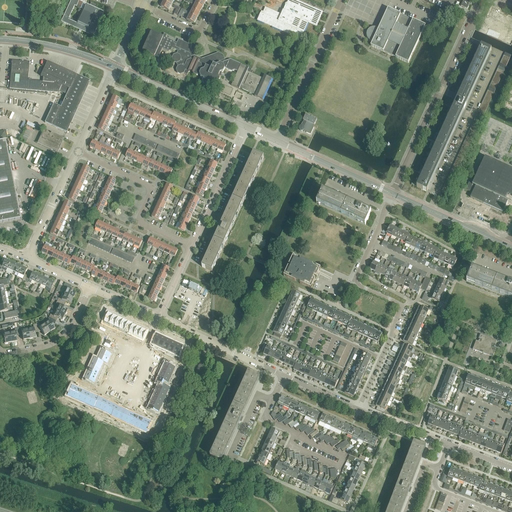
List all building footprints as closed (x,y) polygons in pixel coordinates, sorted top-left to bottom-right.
[(61,22),(71,27),(95,38),(95,37),(93,36),(100,20),(102,17),(104,12),(95,8),(96,6),(91,3),(91,4),(90,6),(86,4),(87,2),(83,0),(81,0),(81,2),(76,0),(71,0),(61,22)] [(202,8),(205,3),(199,0),(196,0),(194,4),(202,8)] [(323,13),(294,0),(288,0),(286,6),(286,5),(283,11),(283,10),(281,15),(265,8),(263,12),(262,12),(261,14),(260,14),(257,21),(293,37),(294,35),(302,38),(308,24),(317,27),(316,27),(319,21),(319,22),(319,21),(320,19),(320,20),(320,19),(323,13)] [(467,9),(471,1),(470,0),(463,0),(461,7),(467,9)] [(169,11),(171,6),(164,2),(161,7),(169,11)] [(199,14),(202,8),(194,4),(192,10),(199,14)] [(423,31),(424,28),(425,26),(391,10),(388,9),(378,29),(376,28),(374,28),(372,28),(371,29),(369,30),(367,32),(366,34),(366,35),(366,37),(367,39),(369,40),(371,42),(371,41),(373,42),(371,47),(408,64),(423,31)] [(197,19),(199,14),(192,10),(189,15),(197,19)] [(194,24),(197,19),(189,15),(186,20),(194,24)] [(249,68),(241,65),(233,61),(227,63),(226,62),(223,56),(218,53),(202,60),(194,56),(191,48),(192,46),(178,40),(177,43),(166,38),(167,36),(164,34),(163,37),(152,32),(143,52),(158,59),(162,49),(168,52),(171,51),(172,49),(178,52),(176,55),(173,56),(172,59),(173,62),(176,64),(178,67),(176,70),(177,74),(181,75),(184,74),(187,76),(189,72),(192,71),(193,74),(196,76),(199,75),(201,78),(204,79),(202,82),(204,86),(207,87),(211,86),(212,83),(215,85),(218,83),(220,80),(219,76),(220,73),(223,72),(225,69),(231,72),(234,71),(238,72),(231,86),(239,90),(240,88),(255,95),(255,97),(263,100),(272,79),(264,75),(263,79),(252,74),(253,71),(251,70),(250,73),(247,72),(249,68)] [(427,188),(488,53),(490,54),(491,51),(481,46),(416,187),(426,192),(428,189),(427,188)] [(67,133),(89,85),(90,82),(76,75),(47,62),(46,65),(41,76),(43,78),(43,82),(27,81),(28,73),(29,63),(12,62),(10,89),(58,93),(59,91),(66,95),(61,108),(53,104),(45,123),(67,133)] [(119,103),(120,100),(114,97),(111,102),(118,105),(119,106),(120,103),(119,103)] [(115,111),(118,105),(111,102),(109,108),(115,111)] [(134,114),(136,107),(131,105),(128,111),(134,114)] [(139,116),(142,110),(136,107),(134,114),(139,116)] [(112,116),(115,111),(109,108),(106,113),(112,116)] [(144,119),(147,112),(142,110),(139,116),(144,119)] [(151,119),(153,115),(147,112),(144,119),(150,121),(151,119)] [(110,122),(112,116),(106,113),(103,119),(110,122)] [(156,122),(159,116),(154,113),(153,115),(151,119),(156,122)] [(317,120),(306,115),(303,121),(304,121),(301,127),(300,128),(300,129),(299,129),(299,130),(300,130),(300,131),(301,131),(301,132),(302,132),(303,131),(306,132),(306,133),(311,135),(314,127),(314,126),(317,120)] [(162,124),(165,118),(159,116),(156,122),(162,124)] [(168,127),(170,120),(165,118),(162,124),(162,126),(164,127),(164,125),(168,127)] [(109,125),(110,122),(103,119),(101,124),(108,127),(109,128),(110,125),(109,125)] [(173,130),(175,125),(176,123),(170,120),(168,127),(173,130)] [(105,133),(108,127),(101,124),(98,130),(105,133)] [(178,134),(181,127),(175,125),(173,130),(173,132),(178,134)] [(183,136),(186,130),(181,127),(178,134),(183,136)] [(13,129),(11,135),(20,139),(22,133),(13,129)] [(63,140),(64,139),(44,130),(37,143),(57,153),(58,153),(63,140)] [(189,139),(192,132),(186,130),(183,136),(189,139)] [(196,140),(198,135),(192,132),(189,139),(195,142),(196,140)] [(26,143),(29,136),(24,133),(21,140),(26,143)] [(201,142),(204,136),(198,133),(198,135),(196,140),(201,142)] [(207,145),(209,138),(204,136),(201,142),(207,145)] [(212,147),(215,141),(209,138),(207,145),(212,147)] [(8,155),(5,140),(0,140),(0,223),(21,219),(8,155)] [(96,150),(98,144),(93,141),(90,148),(96,150)] [(223,152),(226,146),(220,143),(217,149),(223,152)] [(101,153),(104,146),(98,144),(96,150),(101,153)] [(106,155),(109,149),(104,146),(101,153),(106,155)] [(112,158),(115,151),(109,149),(106,155),(112,158)] [(118,160),(121,154),(115,151),(112,158),(118,160)] [(131,160),(134,153),(129,151),(126,157),(131,160)] [(136,162),(139,156),(134,153),(131,160),(136,162)] [(231,230),(261,164),(264,158),(253,153),(202,267),(212,272),(228,235),(230,236),(232,231),(231,230)] [(142,164),(145,158),(139,156),(136,162),(142,164)] [(148,167),(150,161),(145,158),(142,164),(148,167)] [(511,209),(511,168),(484,158),(473,185),(475,186),(470,198),(504,212),(505,207),(511,209)] [(153,170),(156,163),(153,162),(154,160),(151,159),(150,161),(148,167),(153,170)] [(215,170),(217,164),(211,161),(208,167),(215,170)] [(158,172),(161,165),(156,163),(153,170),(158,172)] [(164,175),(167,168),(161,165),(158,172),(164,175)] [(88,175),(90,169),(84,166),(81,172),(88,175)] [(212,175),(215,170),(208,167),(206,173),(212,175)] [(170,177),(173,171),(167,168),(164,175),(170,177)] [(85,180),(88,175),(81,172),(79,177),(85,180)] [(210,181),(212,175),(206,173),(204,172),(203,174),(205,175),(203,178),(210,181)] [(83,186),(85,181),(85,180),(79,177),(76,183),(83,186)] [(114,187),(116,181),(110,178),(107,184),(114,187)] [(80,191),(82,186),(83,186),(76,183),(74,188),(80,191)] [(205,192),(207,186),(201,183),(198,189),(205,192)] [(111,192),(114,187),(107,184),(105,189),(111,192)] [(173,190),(174,188),(167,185),(164,190),(171,193),(172,194),(174,190),(173,190)] [(78,197),(80,192),(80,191),(74,188),(71,194),(78,197)] [(109,198),(111,192),(105,189),(102,195),(109,198)] [(202,197),(205,192),(198,189),(196,195),(202,197)] [(168,198),(171,193),(164,190),(162,195),(168,198)] [(371,213),(358,207),(322,191),(316,203),(365,225),(371,213)] [(76,200),(78,197),(71,194),(69,199),(77,203),(78,201),(76,200)] [(106,203),(109,198),(102,195),(101,198),(99,197),(98,199),(100,200),(106,203)] [(169,201),(170,199),(168,198),(162,195),(159,201),(166,204),(167,201),(169,201)] [(197,205),(199,200),(193,197),(190,202),(197,205)] [(104,209),(106,203),(100,200),(98,203),(97,203),(96,205),(97,206),(104,209)] [(69,210),(72,204),(65,201),(63,207),(69,210)] [(167,205),(166,204),(159,201),(157,207),(163,209),(165,206),(166,207),(167,205)] [(101,214),(104,209),(97,206),(95,211),(101,214)] [(67,215),(69,210),(63,207),(60,212),(67,215)] [(164,212),(165,211),(165,210),(163,209),(157,207),(154,212),(161,215),(162,212),(164,212)] [(192,216),(194,210),(188,208),(185,213),(192,216)] [(64,221),(67,216),(67,215),(60,212),(58,218),(64,221)] [(158,221),(161,215),(154,212),(152,218),(158,221)] [(189,221),(192,216),(185,213),(183,219),(189,221)] [(62,226),(64,221),(58,218),(55,223),(62,226)] [(187,227),(189,222),(189,221),(183,219),(182,218),(181,220),(182,220),(180,224),(187,227)] [(101,231),(104,224),(98,222),(95,228),(101,231)] [(59,232),(62,226),(55,223),(53,229),(59,232)] [(106,233),(109,227),(104,224),(101,231),(106,233)] [(184,232),(187,227),(180,224),(178,229),(184,232)] [(391,236),(395,229),(395,228),(395,227),(390,225),(389,227),(390,227),(389,227),(386,234),(391,236)] [(112,236),(115,229),(109,227),(106,233),(112,236)] [(396,238),(400,231),(399,231),(396,229),(397,228),(395,227),(395,228),(395,229),(391,236),(396,238)] [(57,237),(59,232),(53,229),(50,234),(57,237)] [(117,238),(120,232),(115,229),(112,236),(117,238)] [(401,240),(404,233),(401,231),(402,230),(400,229),(399,231),(400,231),(396,238),(395,240),(398,242),(399,239),(401,240)] [(405,244),(409,235),(406,234),(406,232),(405,231),(404,233),(401,240),(405,243),(405,244)] [(123,240),(126,234),(120,232),(117,238),(123,240)] [(128,243),(131,237),(126,234),(123,240),(128,243)] [(410,246),(414,239),(413,239),(410,237),(411,236),(409,235),(405,244),(410,246)] [(134,245),(137,239),(131,237),(128,243),(134,245)] [(415,249),(418,241),(415,239),(415,238),(414,237),(413,239),(414,239),(410,246),(415,249)] [(153,247),(156,241),(150,238),(147,245),(153,247)] [(139,248),(142,242),(137,239),(134,245),(139,248)] [(423,243),(422,243),(419,241),(420,240),(418,239),(418,241),(415,249),(420,251),(423,243)] [(158,250),(161,243),(156,241),(153,247),(158,250)] [(425,253),(428,245),(427,245),(424,244),(425,242),(423,241),(422,243),(423,243),(420,251),(425,253)] [(164,252),(167,246),(161,243),(158,250),(164,252)] [(433,248),(432,247),(429,246),(430,244),(428,244),(427,245),(428,245),(425,253),(424,255),(426,256),(427,255),(427,254),(429,255),(433,248)] [(169,255),(172,248),(167,246),(164,252),(169,255)] [(434,259),(438,250),(437,250),(434,248),(435,247),(433,246),(432,247),(433,248),(429,255),(434,257),(433,259),(434,259)] [(48,256),(51,249),(45,247),(42,253),(48,256)] [(175,257),(178,251),(172,248),(169,255),(175,257)] [(439,261),(442,253),(441,253),(438,252),(439,250),(438,250),(434,259),(439,261)] [(58,261),(61,254),(55,251),(52,258),(58,261)] [(443,263),(447,256),(446,255),(443,254),(444,253),(442,252),(441,253),(442,253),(439,261),(443,263)] [(64,263),(67,257),(61,254),(58,261),(64,263)] [(448,265),(451,258),(448,256),(449,255),(447,254),(446,255),(447,256),(443,263),(448,265)] [(293,256),(284,277),(295,282),(295,281),(300,283),(300,284),(311,289),(314,283),(315,280),(318,275),(319,272),(320,269),(309,264),(304,262),(304,261),(293,256)] [(453,268),(456,260),(453,258),(453,257),(452,256),(451,258),(448,265),(453,268)] [(70,264),(73,259),(67,257),(64,263),(70,266),(70,264)] [(76,266),(79,260),(73,257),(73,259),(70,264),(76,266)] [(7,269),(10,262),(5,260),(2,265),(0,263),(0,270),(3,271),(4,268),(7,269)] [(81,269),(84,262),(79,260),(76,266),(81,269)] [(12,273),(16,265),(10,262),(7,269),(6,272),(9,273),(9,272),(12,273)] [(87,271),(89,265),(84,262),(81,269),(87,271)] [(375,272),(379,264),(374,262),(370,270),(374,271),(373,273),(375,273),(376,272),(375,272)] [(380,274),(383,266),(379,264),(375,272),(376,272),(375,273),(380,276),(380,274)] [(18,274),(21,267),(16,265),(12,273),(14,274),(15,273),(18,274)] [(95,269),(96,267),(89,265),(87,271),(93,274),(95,269)] [(167,275),(170,269),(163,266),(161,272),(167,275)] [(385,276),(388,269),(383,266),(380,274),(384,276),(383,277),(384,278),(385,277),(385,276)] [(24,275),(27,270),(21,267),(18,274),(17,277),(22,279),(22,280),(25,281),(27,276),(24,275)] [(97,278),(100,272),(95,269),(93,274),(92,276),(97,278)] [(389,280),(393,271),(388,269),(385,276),(385,277),(388,278),(388,279),(389,280)] [(511,284),(508,283),(471,269),(466,281),(511,299),(511,284)] [(394,282),(397,274),(393,272),(393,271),(389,280),(393,281),(392,283),(393,284),(394,282)] [(103,281),(106,274),(100,272),(97,278),(103,281)] [(165,280),(167,275),(161,272),(158,277),(165,280)] [(34,282),(37,276),(32,273),(30,277),(27,276),(25,281),(30,284),(32,281),(34,282)] [(108,283),(111,277),(106,274),(103,281),(108,283)] [(399,284),(402,277),(397,274),(394,282),(397,284),(397,285),(398,286),(399,285),(399,284)] [(40,285),(43,278),(37,276),(34,282),(40,285)] [(115,284),(117,279),(111,277),(108,283),(114,286),(115,284)] [(120,287),(123,280),(118,277),(117,279),(115,284),(120,287)] [(162,286),(164,281),(165,280),(158,277),(155,283),(162,286)] [(403,286),(407,279),(402,277),(399,284),(399,285),(402,286),(402,287),(403,288),(404,287),(403,286)] [(45,287),(48,281),(43,278),(40,285),(45,287)] [(426,291),(430,281),(431,280),(425,278),(422,286),(420,289),(425,292),(429,294),(430,293),(426,291)] [(408,289),(412,281),(407,279),(403,286),(404,287),(407,288),(407,290),(408,290),(409,289),(408,289)] [(450,284),(447,283),(438,279),(440,280),(438,285),(446,288),(447,285),(449,285),(450,284)] [(126,289),(129,282),(123,280),(120,287),(126,289)] [(55,288),(52,287),(54,283),(48,281),(45,287),(51,290),(49,292),(52,294),(55,288)] [(413,291),(416,283),(412,281),(408,289),(409,289),(412,290),(411,292),(413,292),(413,291)] [(131,291),(134,285),(129,282),(126,289),(131,291)] [(160,291),(162,286),(155,283),(153,288),(160,291)] [(418,293),(420,289),(422,286),(416,283),(413,291),(417,293),(416,294),(418,295),(419,293),(418,293)] [(137,294),(140,287),(134,285),(131,291),(137,294)] [(446,290),(447,288),(446,288),(438,285),(436,289),(443,293),(444,293),(445,289),(446,290)] [(157,297),(160,291),(153,288),(150,294),(157,297)] [(73,298),(75,293),(66,289),(64,295),(73,298)] [(444,295),(445,293),(444,293),(443,293),(436,289),(433,294),(441,298),(441,297),(443,294),(444,295)] [(298,301),(301,295),(292,292),(290,291),(290,293),(291,294),(290,297),(298,301)] [(70,305),(73,298),(64,295),(62,294),(60,299),(60,300),(65,302),(70,305)] [(154,302),(157,297),(150,294),(148,299),(154,302)] [(442,300),(443,298),(441,297),(441,298),(433,294),(431,299),(439,303),(441,299),(442,300)] [(296,306),(298,301),(290,297),(288,297),(287,298),(289,299),(288,302),(296,306)] [(312,311),(316,303),(315,302),(316,301),(314,300),(314,301),(311,300),(307,309),(312,311)] [(294,311),(296,306),(288,302),(287,302),(286,302),(285,303),(287,304),(285,307),(294,311)] [(317,313),(321,305),(320,304),(321,303),(319,302),(319,304),(316,303),(312,311),(317,313)] [(322,316),(326,307),(326,305),(325,304),(324,306),(321,305),(317,313),(322,316)] [(63,307),(61,306),(59,305),(56,311),(65,316),(68,310),(63,307)] [(294,311),(285,307),(284,306),(282,309),(284,310),(283,312),(291,316),(294,311)] [(327,318),(331,309),(331,308),(330,307),(329,308),(326,307),(322,316),(327,318)] [(426,315),(428,311),(419,307),(418,310),(417,311),(426,315)] [(333,320),(336,312),(336,311),(336,310),(335,309),(334,309),(333,310),(331,309),(327,318),(333,320)] [(62,321),(65,316),(56,311),(53,316),(53,317),(57,319),(62,321)] [(291,316),(283,312),(281,311),(280,313),(281,315),(280,317),(289,321),(291,316)] [(338,323),(342,314),(341,314),(342,312),(340,311),(339,313),(336,312),(333,320),(338,323)] [(424,320),(426,315),(417,311),(417,312),(416,315),(415,316),(424,320)] [(108,313),(103,323),(109,326),(110,325),(109,325),(114,315),(108,313)] [(343,325),(347,316),(346,316),(347,315),(345,314),(344,315),(342,314),(338,323),(343,325)] [(114,315),(109,325),(110,325),(114,327),(119,318),(114,315)] [(348,327),(351,321),(352,319),(351,318),(352,317),(350,316),(349,318),(347,316),(343,325),(348,327)] [(422,324),(424,320),(415,316),(414,319),(413,320),(422,324)] [(56,321),(49,317),(49,318),(47,320),(49,321),(50,321),(53,326),(55,324),(56,321)] [(289,321),(280,317),(280,318),(279,317),(278,319),(278,320),(279,320),(278,322),(287,326),(289,321)] [(114,327),(113,328),(114,328),(119,330),(119,329),(123,320),(119,318),(114,327)] [(123,320),(119,329),(124,332),(128,322),(123,320)] [(353,331),(356,323),(356,321),(355,320),(354,321),(353,322),(351,321),(348,327),(347,329),(353,331)] [(420,328),(422,324),(413,320),(413,321),(412,323),(411,324),(420,328)] [(49,333),(55,329),(53,326),(50,321),(49,321),(44,324),(49,333)] [(128,322),(124,332),(129,334),(133,325),(134,324),(133,324),(128,322)] [(287,326),(278,322),(276,322),(275,324),(276,325),(277,325),(276,327),(284,331),(287,326)] [(358,334),(361,325),(362,323),(360,322),(359,324),(356,323),(353,331),(358,334)] [(49,333),(44,324),(39,327),(39,328),(40,330),(41,331),(44,336),(49,333)] [(418,333),(420,328),(411,324),(411,325),(410,328),(409,329),(418,333)] [(129,334),(128,335),(133,337),(133,338),(134,336),(133,336),(138,327),(133,325),(129,334)] [(363,336),(366,328),(366,327),(367,326),(365,325),(364,327),(361,325),(358,334),(363,336)] [(138,327),(133,336),(134,336),(138,338),(142,329),(138,327)] [(282,337),(284,332),(284,331),(276,327),(274,327),(272,332),(274,333),(273,336),(280,339),(281,336),(282,337)] [(368,338),(372,330),(371,330),(372,328),(370,327),(369,328),(368,329),(366,328),(363,336),(368,338)] [(35,333),(34,331),(34,329),(33,329),(27,330),(29,340),(36,338),(35,333)] [(138,338),(137,339),(137,340),(142,342),(147,331),(142,329),(138,338)] [(416,337),(418,333),(409,329),(408,332),(407,333),(416,337)] [(29,340),(27,330),(21,331),(22,336),(23,341),(29,340)] [(373,341),(377,332),(377,331),(375,330),(374,330),(374,331),(372,330),(368,338),(373,341)] [(16,337),(16,335),(15,332),(9,333),(11,343),(17,342),(16,337)] [(378,343),(382,333),(380,332),(379,332),(379,333),(377,332),(373,341),(378,343)] [(11,343),(9,333),(3,334),(5,344),(11,343)] [(414,342),(416,337),(407,333),(407,334),(406,336),(405,337),(414,342)] [(157,335),(151,347),(157,349),(158,347),(162,337),(157,335)] [(490,347),(491,344),(495,345),(496,342),(494,341),(485,337),(480,336),(479,337),(479,339),(482,340),(480,343),(475,341),(472,350),(479,352),(480,351),(483,352),(482,353),(489,356),(490,354),(493,355),(495,349),(490,347)] [(162,337),(158,347),(163,349),(167,340),(162,337)] [(412,346),(414,342),(405,337),(405,338),(404,341),(403,342),(412,346)] [(163,349),(162,350),(163,350),(167,353),(168,353),(173,342),(167,340),(163,349)] [(167,353),(167,354),(172,356),(173,356),(174,354),(173,354),(178,345),(173,342),(168,353),(167,353)] [(178,345),(173,354),(174,354),(179,357),(183,347),(178,345)] [(411,354),(413,349),(404,345),(402,348),(402,349),(411,354)] [(267,346),(262,356),(265,357),(266,357),(266,356),(268,357),(272,349),(267,346)] [(274,359),(277,351),(272,349),(268,357),(269,357),(268,359),(270,360),(271,358),(274,359)] [(409,358),(411,354),(402,349),(401,350),(400,353),(400,354),(409,358)] [(102,351),(100,356),(110,360),(113,356),(102,351)] [(279,362),(282,353),(277,351),(274,359),(274,360),(273,361),(275,362),(276,360),(279,362)] [(284,364),(288,356),(282,353),(279,362),(278,364),(280,364),(281,364),(282,363),(284,364)] [(371,359),(372,357),(363,353),(363,354),(361,353),(359,357),(361,357),(361,358),(369,362),(370,361),(371,362),(372,360),(371,359)] [(407,362),(409,358),(400,354),(399,355),(398,357),(398,358),(407,362)] [(98,360),(106,364),(108,365),(110,360),(100,356),(98,360)] [(289,366),(293,358),(288,356),(284,364),(283,366),(285,367),(286,365),(289,366)] [(94,358),(92,364),(104,369),(106,364),(98,360),(96,359),(94,358)] [(294,369),(297,362),(298,360),(293,358),(289,366),(289,367),(289,368),(290,369),(291,369),(292,368),(294,369)] [(368,365),(369,362),(361,358),(358,363),(367,367),(367,366),(369,367),(370,365),(368,365)] [(405,367),(407,362),(398,358),(397,359),(396,361),(396,362),(405,367)] [(298,373),(302,364),(297,362),(294,369),(293,370),(294,371),(293,372),(295,373),(296,372),(298,373)] [(403,371),(405,367),(396,362),(395,363),(394,366),(394,367),(403,371)] [(366,369),(367,367),(358,363),(356,368),(354,367),(365,372),(367,372),(367,371),(367,370),(366,369)] [(92,364),(90,369),(101,374),(104,369),(92,364)] [(164,368),(164,369),(173,373),(175,368),(166,364),(164,368)] [(304,375),(307,367),(302,364),(298,373),(299,373),(298,375),(300,376),(301,375),(301,374),(304,375)] [(159,372),(159,373),(161,374),(161,373),(171,378),(173,373),(164,369),(164,368),(162,367),(161,368),(159,372)] [(309,378),(313,369),(307,367),(304,375),(303,377),(305,378),(306,376),(309,378)] [(363,375),(365,372),(354,367),(354,369),(355,370),(354,373),(362,377),(363,377),(364,377),(365,376),(363,375)] [(401,375),(403,371),(394,367),(393,368),(392,370),(392,371),(401,375)] [(455,377),(458,372),(449,368),(449,369),(447,368),(446,370),(448,371),(447,374),(455,377)] [(90,369),(87,374),(98,379),(99,380),(101,374),(90,369)] [(242,417),(260,377),(251,373),(253,370),(250,369),(210,456),(221,461),(239,422),(241,423),(244,417),(242,417)] [(314,380),(318,371),(313,369),(309,378),(309,379),(310,380),(311,379),(314,380)] [(319,382),(323,374),(324,371),(322,370),(321,373),(318,371),(314,380),(314,382),(315,382),(316,381),(319,382)] [(399,380),(401,375),(392,371),(392,372),(390,375),(390,376),(399,380)] [(161,374),(159,378),(169,382),(171,378),(161,373),(161,374)] [(361,380),(362,377),(354,373),(351,378),(360,382),(362,382),(363,381),(361,380)] [(453,382),(455,377),(447,374),(445,373),(444,375),(446,376),(445,379),(453,382)] [(87,374),(85,380),(95,385),(98,379),(87,374)] [(324,385),(328,376),(323,374),(319,382),(320,382),(319,384),(320,385),(321,383),(324,385)] [(470,386),(473,378),(474,376),(471,375),(470,375),(470,376),(468,376),(465,384),(470,386)] [(329,387),(333,378),(328,376),(324,385),(325,385),(324,386),(326,387),(327,387),(327,386),(329,387)] [(397,384),(399,380),(390,376),(389,376),(388,379),(388,380),(397,384)] [(475,388),(478,380),(479,378),(477,377),(476,377),(475,378),(473,378),(470,386),(475,388)] [(157,383),(159,384),(159,383),(167,387),(169,382),(159,378),(157,383)] [(334,389),(338,381),(333,378),(329,387),(330,387),(329,389),(331,390),(331,388),(334,389)] [(359,384),(360,382),(351,378),(349,383),(358,387),(360,388),(360,386),(360,385),(359,384)] [(451,387),(453,382),(445,379),(445,380),(443,379),(442,381),(444,381),(443,384),(451,387)] [(480,390),(484,382),(484,380),(482,379),(481,379),(481,380),(478,380),(475,388),(480,390)] [(395,389),(397,384),(388,380),(387,381),(386,383),(386,384),(395,389)] [(485,392),(489,384),(489,382),(487,381),(486,381),(486,382),(484,382),(480,390),(479,393),(484,395),(485,392)] [(159,384),(157,388),(167,393),(170,388),(169,387),(167,387),(159,383),(159,384)] [(357,389),(358,387),(349,383),(347,389),(344,387),(344,388),(355,393),(355,392),(357,393),(358,390),(358,389),(357,389)] [(491,394),(494,386),(494,385),(494,384),(492,383),(492,385),(489,384),(485,392),(491,394)] [(72,384),(67,396),(73,399),(78,387),(72,384)] [(395,389),(386,384),(385,385),(384,388),(384,389),(393,393),(395,389)] [(451,387),(443,384),(443,385),(441,384),(440,386),(441,387),(442,387),(441,389),(450,393),(451,387)] [(496,396),(500,388),(500,386),(498,385),(497,386),(496,386),(494,386),(491,394),(490,397),(495,399),(496,396)] [(78,387),(73,399),(78,401),(82,392),(83,389),(78,387)] [(501,398),(505,390),(504,389),(505,388),(503,387),(502,388),(500,388),(496,396),(501,398)] [(155,393),(165,398),(167,393),(157,388),(155,393)] [(354,395),(355,393),(344,388),(343,389),(346,391),(344,394),(353,398),(353,397),(355,398),(356,396),(354,395)] [(391,397),(393,393),(384,389),(382,392),(382,393),(391,397)] [(450,393),(441,389),(441,390),(439,389),(438,391),(439,392),(440,392),(439,394),(447,398),(450,393)] [(507,400),(509,393),(510,392),(509,391),(510,390),(508,389),(508,391),(505,390),(501,398),(507,400)] [(82,392),(78,401),(83,403),(87,394),(82,392)] [(87,394),(83,403),(88,406),(93,395),(94,394),(93,394),(88,392),(87,394)] [(151,398),(153,399),(163,403),(165,398),(155,393),(154,392),(153,393),(151,398)] [(389,402),(391,397),(382,393),(381,394),(380,396),(380,397),(389,402)] [(446,403),(447,398),(439,394),(439,395),(437,394),(437,396),(437,397),(438,398),(437,400),(438,400),(437,402),(438,404),(443,406),(444,405),(445,403),(446,403)] [(93,395),(88,406),(93,408),(94,408),(93,408),(98,398),(93,395)] [(282,409),(287,399),(281,397),(279,401),(278,400),(275,407),(276,407),(278,404),(280,405),(279,408),(282,409)] [(387,406),(389,402),(380,397),(379,398),(378,401),(378,402),(387,406)] [(98,398),(93,408),(94,408),(98,410),(102,400),(98,398)] [(102,400),(98,410),(103,412),(108,401),(108,400),(103,398),(102,400)] [(153,399),(151,403),(161,408),(163,403),(153,399)] [(289,409),(292,402),(287,399),(282,409),(283,407),(289,409)] [(108,401),(103,412),(107,414),(112,404),(112,405),(112,404),(112,403),(108,401)] [(294,412),(298,404),(292,402),(289,409),(294,412)] [(385,411),(387,406),(378,402),(377,403),(376,405),(376,406),(385,411)] [(151,403),(149,409),(158,414),(161,408),(151,403)] [(112,404),(107,414),(112,416),(116,407),(117,407),(116,407),(112,405),(112,404)] [(300,414),(303,407),(298,404),(294,412),(300,414)] [(112,416),(112,417),(117,419),(121,409),(116,407),(112,416)] [(305,417),(308,409),(303,407),(300,414),(305,417)] [(121,409),(117,419),(122,421),(126,412),(127,411),(126,410),(122,408),(121,408),(121,409)] [(310,419),(314,412),(308,409),(305,417),(310,419)] [(126,412),(122,421),(126,423),(131,414),(126,412)] [(316,422),(319,414),(314,412),(310,419),(316,422)] [(131,414),(126,423),(131,426),(136,415),(131,413),(131,414)] [(432,428),(436,418),(431,416),(432,415),(428,413),(426,420),(429,422),(427,426),(432,428)] [(136,415),(131,426),(136,428),(141,418),(142,416),(137,414),(136,415)] [(325,425),(328,417),(323,414),(319,422),(325,425)] [(330,427),(334,420),(328,417),(325,425),(330,427)] [(141,418),(136,428),(141,430),(146,421),(145,420),(141,418)] [(146,421),(141,430),(147,433),(152,421),(147,418),(146,418),(145,420),(146,421)] [(438,429),(441,420),(436,418),(432,428),(434,429),(435,428),(438,429)] [(336,430),(339,422),(334,420),(330,427),(336,430)] [(443,431),(446,422),(441,420),(438,429),(439,429),(438,431),(440,431),(441,431),(441,430),(443,431)] [(341,432),(345,425),(339,422),(336,430),(341,432)] [(448,433),(452,424),(446,422),(443,431),(444,431),(443,433),(445,433),(446,433),(446,432),(448,433)] [(453,436),(457,426),(458,424),(453,422),(452,424),(448,433),(448,434),(453,436)] [(347,435),(350,427),(345,425),(341,432),(347,435)] [(459,437),(462,430),(462,428),(457,426),(453,436),(455,437),(456,436),(459,437)] [(352,437),(356,430),(350,427),(347,435),(352,437)] [(277,438),(279,433),(272,429),(269,435),(277,438)] [(358,440),(361,432),(356,430),(352,437),(358,440)] [(464,440),(467,432),(462,430),(459,437),(458,438),(459,439),(459,440),(460,441),(461,439),(464,440)] [(363,442),(367,435),(361,432),(358,440),(357,442),(358,442),(362,444),(363,442)] [(469,443),(473,434),(467,432),(464,440),(464,441),(464,442),(465,443),(467,443),(467,442),(469,443)] [(474,445),(478,436),(473,434),(469,443),(469,444),(471,445),(472,445),(472,444),(474,445)] [(274,444),(276,439),(277,438),(269,435),(266,440),(274,444)] [(369,445),(372,437),(367,435),(363,442),(369,445)] [(480,447),(483,438),(478,436),(474,445),(475,445),(474,447),(476,447),(477,447),(477,446),(480,447)] [(373,450),(378,440),(372,437),(369,445),(368,448),(373,450)] [(485,449),(488,440),(483,438),(480,447),(480,448),(482,449),(483,448),(485,449)] [(272,449),(274,444),(266,440),(264,446),(272,449)] [(490,451),(493,442),(488,440),(485,449),(485,451),(486,451),(487,451),(488,450),(490,451)] [(412,488),(410,487),(425,447),(424,446),(413,442),(386,511),(400,511),(408,493),(410,493),(412,488)] [(495,453),(499,444),(493,442),(490,451),(491,451),(490,452),(492,453),(493,453),(493,452),(495,453)] [(501,455),(504,446),(499,444),(495,453),(495,454),(497,455),(498,455),(498,454),(501,455)] [(269,455),(271,450),(272,449),(264,446),(261,451),(269,455)] [(358,452),(354,448),(347,453),(349,455),(350,454),(355,457),(358,452)] [(267,460),(269,455),(261,451),(259,457),(267,460)] [(264,465),(267,460),(259,457),(256,462),(264,465)] [(363,471),(365,466),(358,462),(355,467),(363,471)] [(280,473),(284,466),(278,463),(275,471),(280,473)] [(286,476),(289,468),(284,466),(280,473),(286,476)] [(260,470),(271,475),(273,472),(262,467),(260,470)] [(360,476),(363,471),(355,467),(353,473),(360,476)] [(291,478),(295,471),(289,468),(286,476),(291,478)] [(453,479),(456,470),(456,468),(455,468),(454,468),(453,469),(451,468),(447,478),(447,479),(452,481),(453,479)] [(458,481),(461,472),(462,470),(460,470),(459,471),(456,470),(453,479),(458,481)] [(300,473),(295,471),(291,478),(296,481),(300,473)] [(463,483),(467,474),(466,474),(467,472),(465,472),(464,473),(461,472),(458,481),(463,483)] [(302,483),(305,475),(300,473),(296,481),(302,483)] [(358,482),(360,476),(353,473),(350,478),(358,482)] [(469,485),(472,476),(471,476),(472,474),(470,474),(470,475),(467,474),(463,483),(469,485)] [(307,485),(311,478),(305,475),(302,483),(307,485)] [(474,487),(477,478),(477,476),(476,476),(474,476),(474,477),(472,476),(469,485),(474,487)] [(313,488),(316,480),(311,478),(307,485),(313,488)] [(355,487),(358,482),(350,478),(348,484),(355,487)] [(479,489),(482,482),(483,480),(482,480),(482,478),(481,478),(480,479),(477,478),(474,487),(479,489)] [(318,490),(322,483),(316,480),(313,488),(318,490)] [(484,493),(487,484),(487,482),(486,482),(485,483),(482,482),(479,489),(479,491),(484,493)] [(327,485),(322,483),(318,490),(324,493),(327,485)] [(353,493),(355,487),(348,484),(345,489),(353,493)] [(489,495),(492,486),(493,484),(491,484),(490,484),(490,485),(487,484),(484,493),(489,495)] [(329,495),(333,488),(327,485),(324,493),(329,495)] [(494,497),(498,486),(496,486),(495,486),(495,487),(492,486),(489,495),(494,497)] [(500,499),(503,490),(502,490),(503,488),(501,488),(501,489),(498,488),(499,487),(498,486),(494,497),(500,499)] [(350,498),(353,493),(345,489),(343,495),(350,498)] [(505,501),(508,492),(508,490),(507,490),(506,491),(503,490),(500,499),(505,501)] [(348,504),(350,498),(343,495),(340,500),(348,504)]
